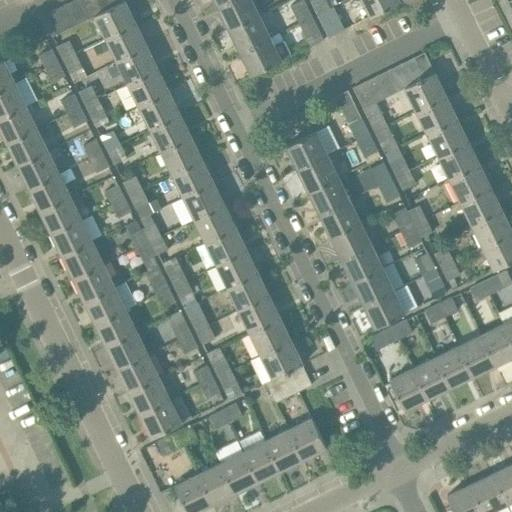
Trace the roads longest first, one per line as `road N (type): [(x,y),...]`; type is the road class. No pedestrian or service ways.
road 1 (residential): [(402,469),(236,126)]
road 2 (unclassified): [(142,511),(0,223)]
road 3 (residential): [(236,126),(464,16)]
road 4 (residential): [(236,126),(172,0)]
road 5 (residential): [(402,469),(511,415)]
